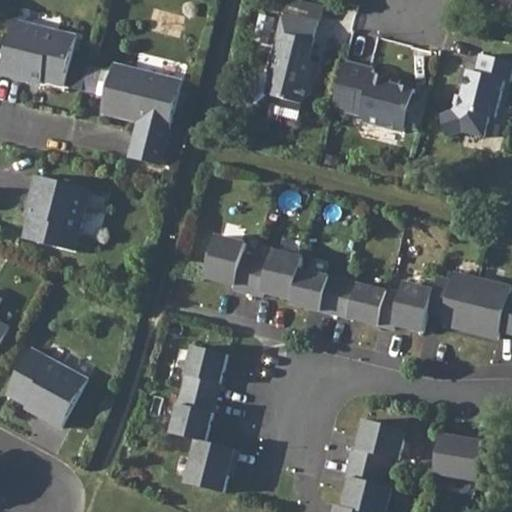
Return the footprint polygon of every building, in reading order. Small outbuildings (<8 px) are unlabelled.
[(319,21),(285,13),(270,73),(273,74),(268,95),(303,103),(306,90),(309,91),(316,62),(309,60),(319,21)] [(15,21),(2,75),(27,81),(28,77),(43,81),(65,87),(77,37),(15,21)] [(511,79),(511,61),(481,54),(476,72),(468,70),(461,97),(464,98),(462,107),(459,107),(459,108),(441,112),(447,135),(463,131),(485,136),(490,115),(496,117),(505,80),(511,82),(511,79)] [(374,69),(345,61),(334,109),(362,116),(365,121),(405,131),(406,130),(414,96),(416,89),(399,85),(391,83),(393,78),(373,73),(374,69)] [(184,81),(116,64),(104,113),(140,122),(131,158),(163,166),(184,81)] [(414,96),(406,130),(420,133),(424,118),(429,99),(414,96)] [(91,189),(38,175),(32,201),(35,201),(31,216),(26,238),(76,250),(91,189)] [(216,240),(205,282),(234,289),(233,294),(248,297),(256,262),(243,258),(246,248),(216,240)] [(270,265),(256,262),(248,297),(262,301),(264,296),(292,304),(301,270),(303,262),(273,255),(270,265)] [(345,280),(301,270),(292,304),(336,314),(345,280)] [(438,277),(435,291),(429,313),(444,317),(442,324),(459,329),(461,319),(467,321),(472,302),(485,304),(490,282),(478,279),(455,273),(453,281),(438,277)] [(388,292),(345,280),(336,314),(380,326),(388,292)] [(511,288),(490,282),(485,304),(472,302),(467,321),(473,322),(471,332),(499,339),(501,331),(511,333),(511,295),(510,295),(511,288)] [(388,292),(380,326),(394,329),(395,325),(424,332),(429,313),(435,291),(405,283),(402,294),(388,290),(388,292)] [(0,321),(0,347),(11,327),(0,321)] [(195,346),(184,390),(218,398),(229,355),(195,346)] [(33,349),(8,394),(29,406),(42,413),(41,416),(63,428),(89,380),(33,349)] [(184,390),(173,434),(198,440),(207,442),(218,398),(184,390)] [(29,406),(27,409),(41,416),(42,413),(29,406)] [(357,449),(353,463),(388,473),(392,459),(402,462),(410,432),(369,421),(361,450),(357,449)] [(463,430),(462,434),(489,439),(490,435),(463,430)] [(462,434),(445,431),(438,469),(482,477),(489,439),(462,434)] [(511,439),(492,439),(491,451),(511,451),(511,439)] [(207,442),(198,440),(187,484),(225,493),(229,476),(236,449),(207,442)] [(240,450),(236,449),(229,476),(233,477),(240,450)] [(388,473),(353,463),(349,478),(353,479),(346,508),(361,511),(388,511),(395,489),(385,486),(388,473)]
